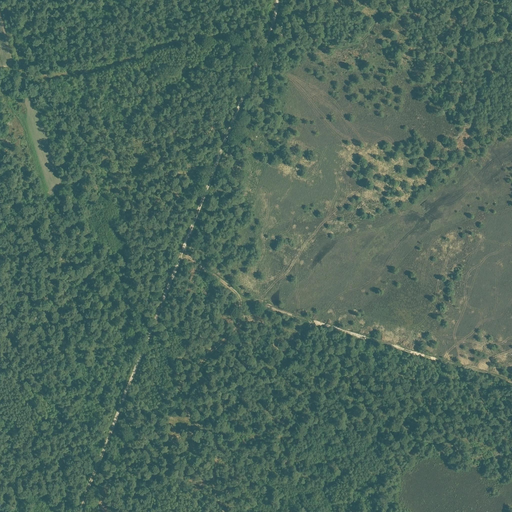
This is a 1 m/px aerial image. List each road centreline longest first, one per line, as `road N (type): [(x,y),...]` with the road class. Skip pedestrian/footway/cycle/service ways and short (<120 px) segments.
road 1 (track): [(276,0),(82,511)]
road 2 (track): [(182,251),(242,296),(511,382)]
road 3 (track): [(274,17),(45,77),(22,69),(5,0)]
road 4 (track): [(244,511),(224,464),(220,384),(201,363),(202,333),(226,310)]
road 5 (track): [(225,283),(227,314),(243,330),(285,340),(306,318)]
